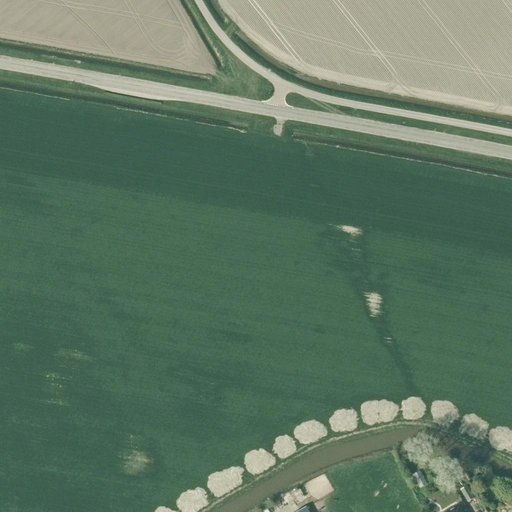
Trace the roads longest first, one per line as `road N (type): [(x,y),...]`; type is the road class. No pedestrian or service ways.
road 1 (primary): [(275,111),(0,63)]
road 2 (primary): [(511,155),(275,111)]
road 3 (unclassified): [(511,134),(351,105),(283,84)]
road 4 (unclassified): [(283,84),(231,48),(197,0)]
